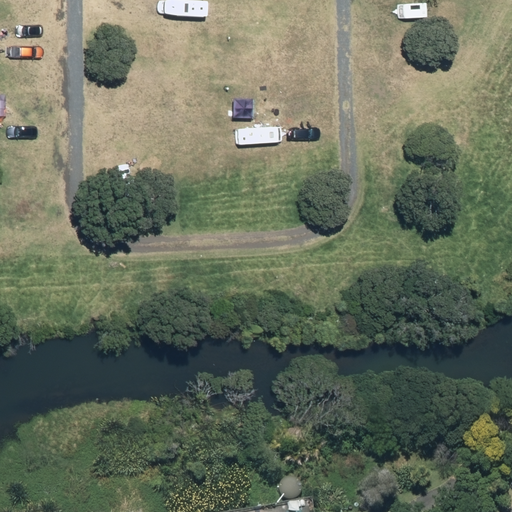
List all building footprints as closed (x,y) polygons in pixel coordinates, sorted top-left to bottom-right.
[(286,12),(287,3),(233,0),(229,0),(228,35),(267,37),(269,11),(286,12)] [(221,38),(187,36),(185,68),(219,70),(221,38)] [(51,51),(0,48),(0,65),(50,67),(51,51)] [(257,65),(228,64),(227,83),(256,84),(257,65)] [(173,109),(222,112),(223,94),(156,90),(155,111),(173,112),(173,109)] [(307,104),(234,101),(233,117),(306,120),(307,104)] [(24,124),(57,125),(57,107),(2,104),(2,123),(10,123),(10,131),(24,131),(24,124)] [(434,113),(433,124),(440,124),(440,136),(476,137),(477,115),(434,113)] [(38,169),(45,169),(46,154),(9,152),(8,182),(37,184),(38,169)] [(47,194),(14,192),(13,207),(3,207),(3,222),(46,224),(47,194)] [(256,268),(258,285),(308,279),(306,262),(256,268)]
